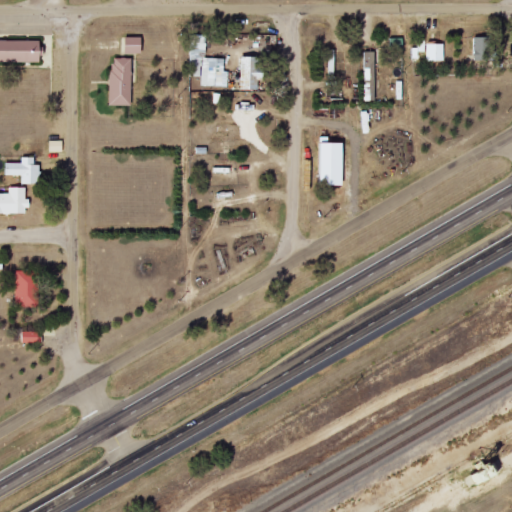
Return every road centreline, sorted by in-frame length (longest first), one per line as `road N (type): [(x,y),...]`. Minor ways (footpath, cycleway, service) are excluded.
road 1 (trunk): [(511,190),(0,487)]
road 2 (residential): [(0,426),(511,130)]
road 3 (trunk): [(45,511),(511,249)]
road 4 (residential): [(68,9),(75,334),(130,463)]
road 5 (residential): [(291,4),(0,8)]
road 6 (residential): [(289,258),(291,4)]
road 7 (residential): [(291,4),(511,4)]
